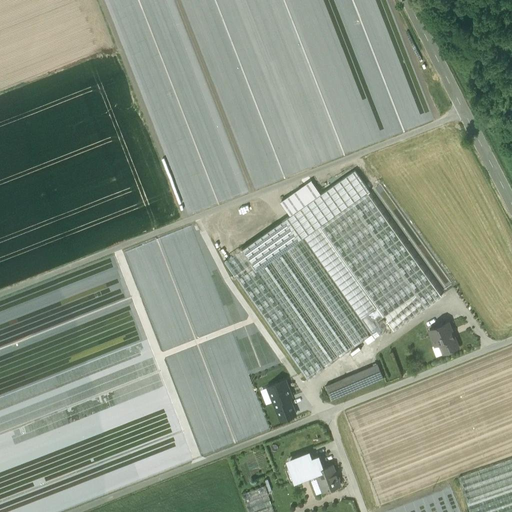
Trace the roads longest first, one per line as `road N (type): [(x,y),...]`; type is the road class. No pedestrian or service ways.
road 1 (track): [(466,114),(0,294)]
road 2 (track): [(328,410),(73,511)]
road 3 (track): [(311,391),(226,278),(211,241),(287,197)]
road 4 (track): [(328,410),(311,391),(317,380),(439,305),(464,311),(490,347)]
road 5 (unclassified): [(511,202),(406,0)]
road 6 (track): [(328,410),(511,338)]
